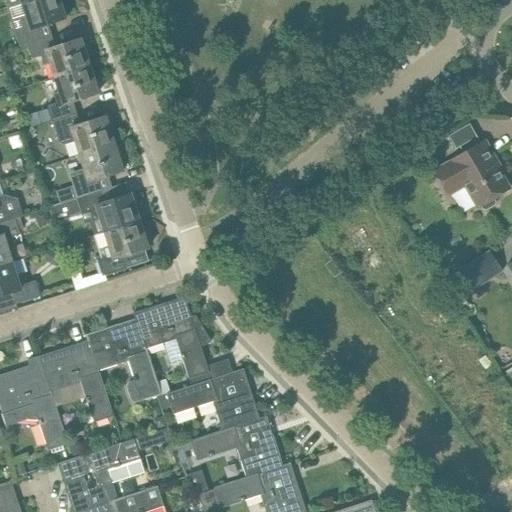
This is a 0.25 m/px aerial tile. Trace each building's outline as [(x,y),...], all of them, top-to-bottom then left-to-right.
[(20,16),(24,27),(15,30),(20,45),(28,43),(44,37),(40,26),(66,18),(60,0),(25,0),(23,1),(27,14),(20,16)] [(33,58),(42,55),(45,64),(50,62),(55,76),(90,65),(81,38),(55,46),(51,35),(44,37),(28,43),(33,58)] [(60,89),(54,91),(57,101),(47,105),(52,120),(76,112),(73,101),(99,93),(90,65),(55,76),(60,89)] [(52,120),(61,145),(75,140),(80,154),(115,143),(106,115),(80,124),(76,112),(52,120)] [(464,151),(483,140),(472,122),(454,133),(464,151)] [(485,140),(469,149),(451,160),(451,161),(434,171),(448,194),(465,184),(478,207),(481,205),(483,209),(486,210),(495,205),(496,201),(494,197),(509,188),(499,170),(497,170),(490,159),(495,157),(485,140)] [(85,166),(79,168),(82,178),(73,181),(78,198),(102,190),(98,178),(124,170),(115,143),(80,154),(85,166)] [(0,222),(15,218),(23,216),(17,198),(3,194),(0,184),(0,222)] [(91,208),(94,218),(100,216),(105,232),(140,221),(131,193),(105,201),(102,190),(78,198),(54,206),(58,220),(83,212),(83,211),(91,208)] [(46,210),(35,214),(37,220),(45,224),(50,222),(46,210)] [(15,218),(0,222),(0,265),(14,262),(9,246),(14,245),(11,235),(20,232),(15,218)] [(105,232),(109,243),(103,246),(106,255),(97,259),(102,275),(127,267),(123,256),(149,247),(140,221),(105,232)] [(503,270),(490,249),(452,275),(465,295),(503,270)] [(0,295),(12,292),(16,303),(40,296),(35,280),(26,283),(23,274),(18,275),(14,262),(0,265),(0,295)] [(184,296),(183,296),(184,300),(168,305),(167,302),(133,312),(135,318),(146,347),(176,338),(190,378),(192,384),(211,378),(201,346),(211,339),(195,314),(191,316),(184,296)] [(86,334),(87,340),(98,370),(100,369),(129,359),(135,380),(129,382),(127,386),(131,399),(135,402),(158,395),(161,394),(146,347),(135,318),(125,322),(126,325),(120,327),(119,323),(86,334)] [(98,370),(87,340),(39,355),(51,391),(81,381),(94,421),(114,414),(100,369),(98,370)] [(28,418),(39,420),(48,449),(68,443),(51,391),(39,355),(27,359),(31,369),(25,370),(24,367),(0,374),(0,404),(3,414),(6,425),(28,418)] [(491,364),(485,356),(479,360),(485,369),(491,364)] [(192,384),(167,393),(171,406),(174,413),(214,400),(223,429),(223,430),(259,418),(243,368),(211,378),(192,384)] [(161,394),(158,395),(162,409),(171,406),(167,393),(167,392),(161,394)] [(191,439),(198,459),(237,446),(247,477),(282,465),(266,415),(259,418),(223,430),(223,429),(191,439)] [(158,419),(155,425),(156,429),(165,427),(163,418),(158,419)] [(67,480),(63,481),(73,511),(79,511),(85,510),(85,508),(109,501),(104,484),(144,471),(133,438),(76,456),(58,463),(58,464),(62,463),(67,480)] [(206,511),(220,507),(261,494),(266,511),(306,511),(290,462),(282,465),(247,477),(196,493),(206,511)] [(0,511),(21,511),(17,501),(14,502),(9,486),(12,484),(12,483),(0,486),(0,511)] [(85,511),(148,511),(148,510),(163,505),(157,485),(109,501),(85,508),(85,510),(85,511)] [(376,511),(372,499),(332,511),(376,511)]
